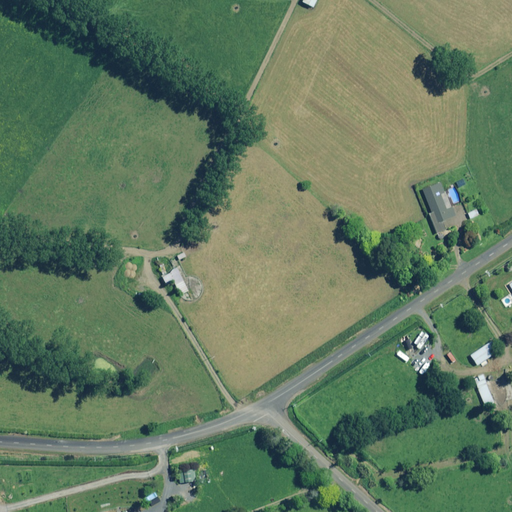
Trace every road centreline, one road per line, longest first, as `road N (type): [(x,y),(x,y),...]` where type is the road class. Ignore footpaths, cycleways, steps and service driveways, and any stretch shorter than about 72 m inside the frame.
road 1 (residential): [(260,407),(511,243)]
road 2 (residential): [(0,442),(139,444),(260,407)]
road 3 (residential): [(260,407),(378,511)]
